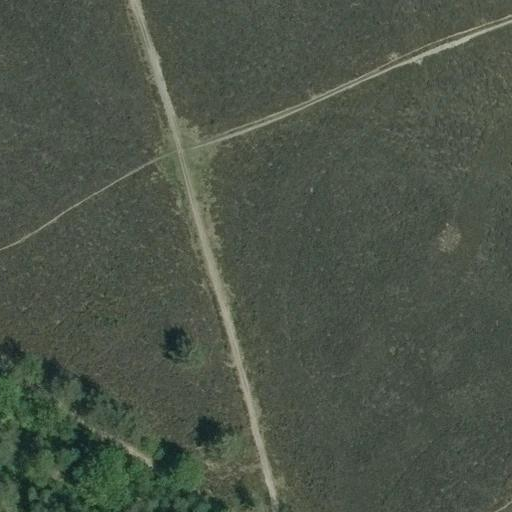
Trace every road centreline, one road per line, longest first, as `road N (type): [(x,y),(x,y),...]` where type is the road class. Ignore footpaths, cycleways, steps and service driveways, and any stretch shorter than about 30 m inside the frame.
road 1 (track): [(134,0),(275,511)]
road 2 (track): [(217,511),(0,368)]
